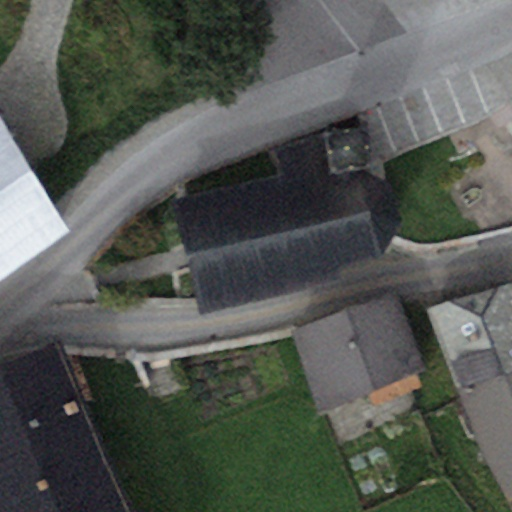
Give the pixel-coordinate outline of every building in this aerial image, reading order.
[(0,276),(69,227),(0,119),(0,276)] [(188,256),(202,313),(342,278),(338,264),(384,252),(399,223),(390,184),(366,170),(357,130),(277,149),(282,172),(174,198),(188,256)] [(511,282),(429,309),(456,390),(511,371),(511,282)] [(397,290),(291,331),(321,409),(428,368),(397,290)] [(134,511),(56,337),(0,362),(0,511),(134,511)] [(511,371),(456,390),(482,450),(510,499),(511,498),(511,371)]
